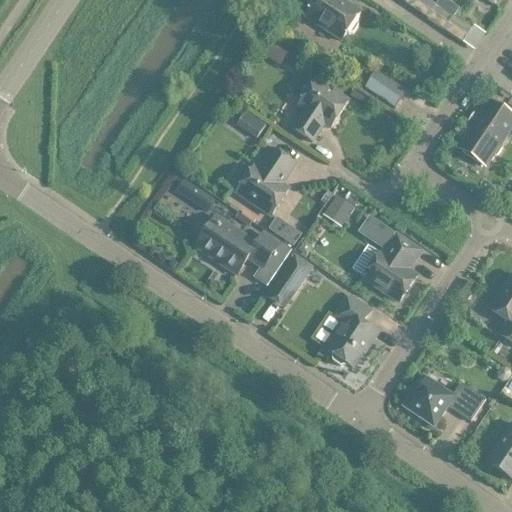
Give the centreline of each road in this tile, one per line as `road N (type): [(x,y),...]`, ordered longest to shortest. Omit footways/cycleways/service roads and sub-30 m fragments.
road 1 (residential): [(354,418),(0,177)]
road 2 (residential): [(354,418),(488,228)]
road 3 (residential): [(488,228),(406,170),(473,67)]
road 4 (residential): [(494,511),(354,418)]
